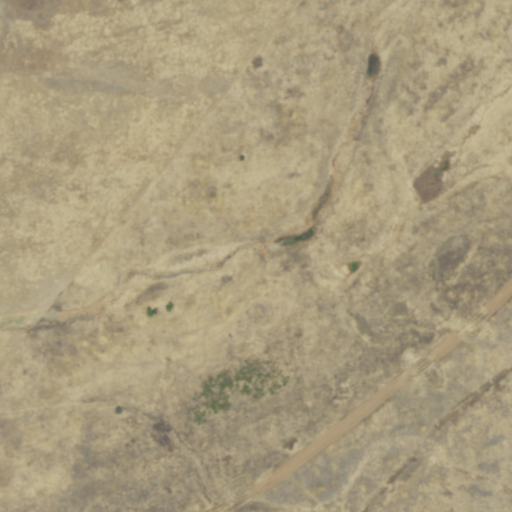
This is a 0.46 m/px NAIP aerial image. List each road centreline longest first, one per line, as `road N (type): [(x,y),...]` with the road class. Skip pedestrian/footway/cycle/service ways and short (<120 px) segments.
road 1 (track): [(511,296),(209,511)]
road 2 (track): [(360,511),(511,375)]
